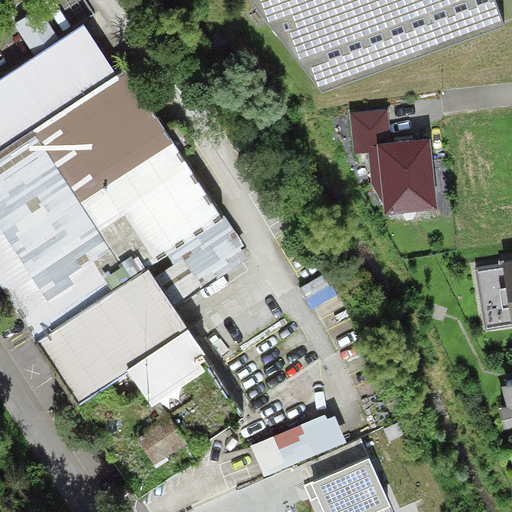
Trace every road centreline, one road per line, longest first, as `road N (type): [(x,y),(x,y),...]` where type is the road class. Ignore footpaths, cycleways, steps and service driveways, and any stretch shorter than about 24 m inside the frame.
road 1 (unknown): [(364,435),(320,336),(208,137),(106,0)]
road 2 (unclassified): [(77,511),(0,381)]
